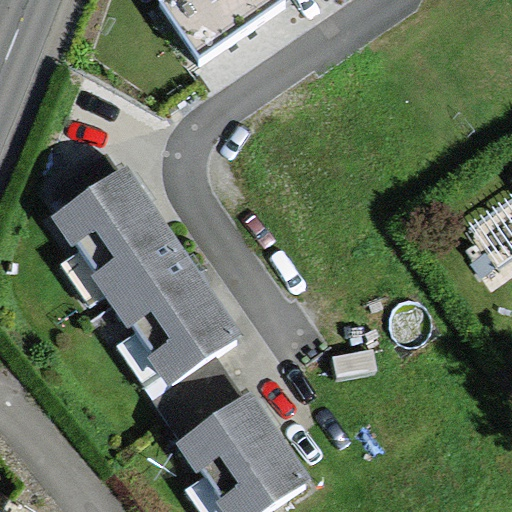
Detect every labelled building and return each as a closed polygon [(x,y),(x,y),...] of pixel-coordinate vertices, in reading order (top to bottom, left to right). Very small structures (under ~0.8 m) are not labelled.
[(292,16),(284,0),(168,0),(199,62),(292,16)] [(99,299),(108,311),(184,260),(127,176),(51,227),(75,262),(64,270),(88,306),(99,299)] [(500,266),(511,257),(511,201),(474,228),(500,266)] [(242,346),(184,260),(108,311),(128,342),(118,349),(146,392),(163,381),(172,393),(242,346)] [(202,484),(187,495),(198,511),(279,511),(312,490),(255,406),(182,456),(202,484)]
